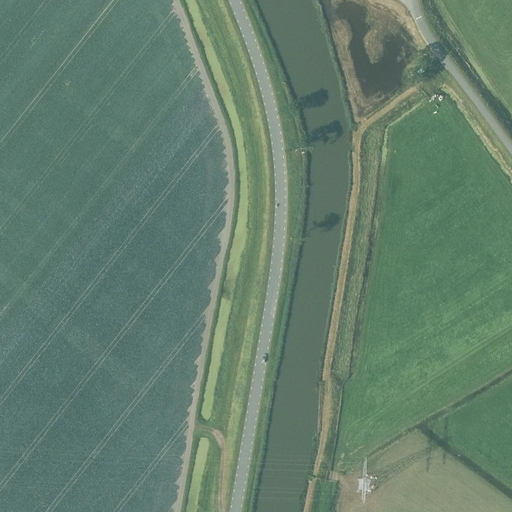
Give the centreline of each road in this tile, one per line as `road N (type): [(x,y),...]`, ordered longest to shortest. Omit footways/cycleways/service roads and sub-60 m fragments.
road 1 (tertiary): [(234,511),(281,198),(267,95),(231,0)]
road 2 (unclassified): [(511,154),(424,33),(412,0)]
